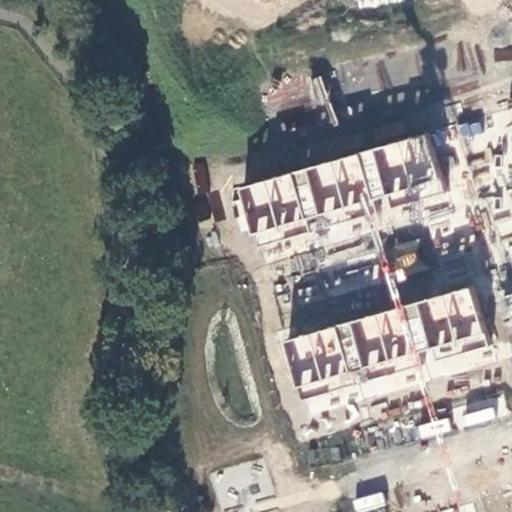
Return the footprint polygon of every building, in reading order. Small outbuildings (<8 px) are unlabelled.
[(243,188),(258,241),(446,187),(431,134),(243,188)] [(511,213),(494,218),(498,234),(511,230),(511,213)] [(392,274),(419,270),(415,242),(388,246),(392,274)] [(310,416),(496,361),(474,286),(288,341),(310,416)] [(465,423),(506,419),(504,398),(463,402),(465,423)] [(447,419),(419,423),(421,436),(449,432),(447,419)] [(383,493),(353,498),(355,511),(385,507),(383,493)] [(488,511),(511,511),(511,493),(485,501),(488,511)]
